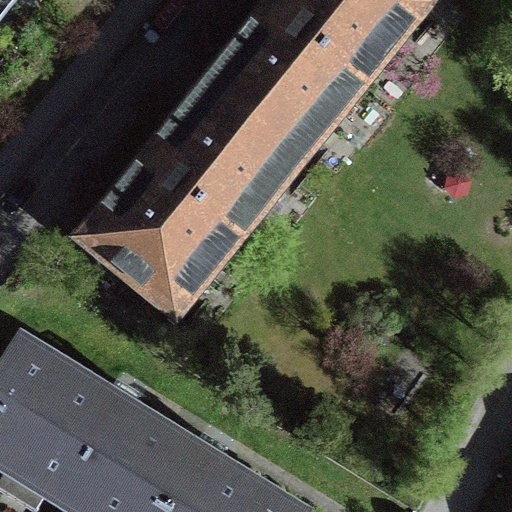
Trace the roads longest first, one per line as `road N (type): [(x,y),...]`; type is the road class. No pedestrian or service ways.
road 1 (residential): [(0,264),(205,0)]
road 2 (residential): [(439,511),(511,380)]
